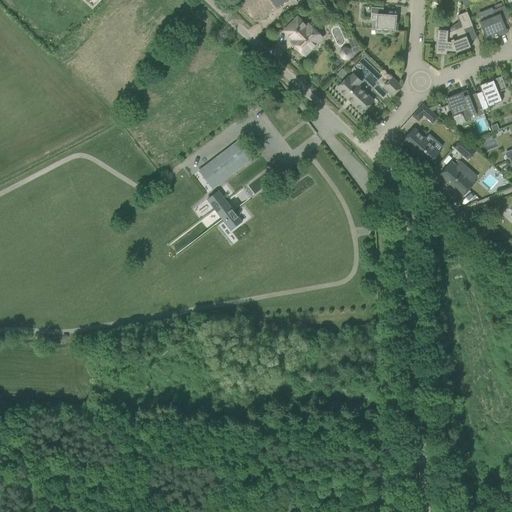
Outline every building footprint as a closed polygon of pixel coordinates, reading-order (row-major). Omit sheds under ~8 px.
[(270,0),(276,8),(288,0),(270,0)] [(479,22),(487,41),(495,38),(498,37),(508,33),(502,20),(509,17),(504,6),(493,10),(495,16),(479,22)] [(395,37),(397,15),(396,15),(396,16),(383,15),(383,9),(371,8),(371,14),(377,14),(376,29),(395,30),(394,37),(395,37)] [(437,30),(436,46),(435,54),(446,55),(447,51),(455,52),(456,53),(471,47),(464,30),(473,27),(467,12),(457,16),(462,27),(448,33),(448,31),(437,30)] [(284,31),(293,40),(291,43),(305,56),(310,50),(312,51),(315,50),(317,48),(317,46),(317,43),(322,38),(309,25),(306,27),(297,18),(284,31)] [(351,59),(360,49),(359,46),(351,49),(350,49),(350,48),(349,48),(348,47),(347,47),(345,47),(344,47),(342,48),(341,48),(340,49),(340,51),(339,52),(339,53),(339,54),(339,56),(339,57),(340,58),(341,59),(342,60),(343,60),(344,61),(346,61),(347,61),(348,60),(350,60),(350,59),(351,58),(351,59)] [(336,89),(362,113),(374,101),(358,86),(361,82),(353,74),(350,78),(348,77),(336,89)] [(502,102),(498,93),(506,89),(501,76),(479,85),(482,92),(476,94),(483,110),(489,108),(489,107),(502,102)] [(393,96),(401,87),(392,78),(383,87),(393,96)] [(483,110),(476,94),(476,93),(469,96),(469,95),(464,97),(462,92),(446,99),(455,123),(472,116),(471,114),(475,113),(477,117),(484,114),(483,110)] [(438,117),(423,104),(412,116),(418,121),(424,115),(433,123),(438,117)] [(429,134),(425,138),(414,128),(401,142),(418,157),(417,158),(420,160),(419,161),(419,163),(423,166),(425,166),(426,166),(427,167),(440,152),(439,151),(443,146),(429,134)] [(468,160),(476,151),(462,139),(454,148),(468,160)] [(240,140),(205,167),(218,185),(254,158),(240,140)] [(451,162),(438,176),(462,198),(475,183),(473,181),(461,170),(465,166),(460,162),(457,167),(451,162)] [(226,185),(207,199),(200,205),(208,216),(216,211),(222,219),(215,225),(223,236),(249,216),(241,205),(233,211),(227,202),(234,197),(226,185)]
